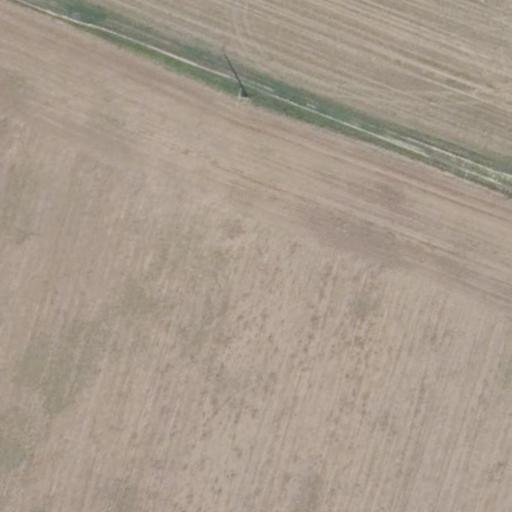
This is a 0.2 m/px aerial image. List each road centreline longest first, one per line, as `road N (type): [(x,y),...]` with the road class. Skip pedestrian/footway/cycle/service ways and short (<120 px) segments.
road 1 (track): [(375,134),(45,0)]
road 2 (track): [(375,134),(511,187)]
